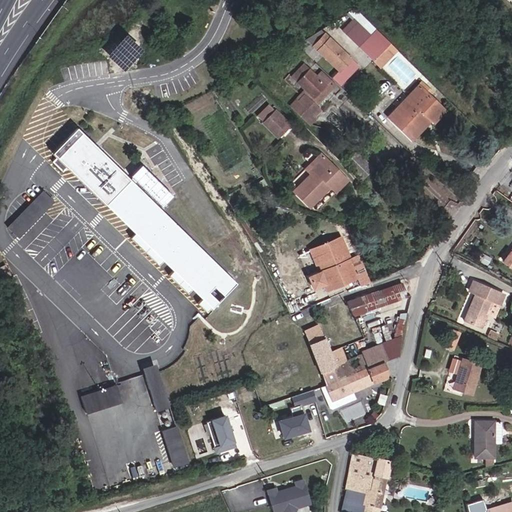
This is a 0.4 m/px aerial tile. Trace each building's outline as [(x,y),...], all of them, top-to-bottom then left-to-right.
[(323,33),(319,30),(303,40),(311,46),(323,33)] [(311,46),(303,40),(295,44),(309,57),(316,50),(341,74),(353,62),(323,33),(311,46)] [(380,66),(397,49),(390,43),(373,60),(380,66)] [(360,68),(353,62),(341,74),(348,81),(360,68)] [(314,77),(302,64),(289,76),(303,90),(293,98),(310,116),(316,111),(312,106),(307,101),(323,86),(314,77)] [(319,72),(314,77),(323,86),(307,101),(312,106),(332,87),(319,72)] [(390,118),(412,137),(430,115),(435,119),(436,120),(446,107),(430,94),(433,91),(420,80),(390,118)] [(289,127),(277,114),(255,134),(267,147),(289,127)] [(430,115),(412,137),(417,141),(435,119),(430,115)] [(110,209),(133,183),(104,155),(100,160),(80,141),(55,167),(65,176),(74,167),(82,175),(78,178),(110,209)] [(346,181),(321,154),(306,168),(311,174),(293,190),(307,205),(325,189),(331,195),(346,181)] [(143,163),(132,174),(162,206),(174,195),(143,163)] [(133,183),(110,209),(139,236),(162,212),(133,183)] [(19,234),(49,202),(39,193),(9,224),(19,234)] [(239,285),(162,212),(139,236),(133,242),(161,269),(166,264),(176,273),(171,278),(190,297),(195,292),(206,301),(201,307),(210,316),(239,285)] [(340,236),(336,238),(344,254),(347,253),(340,236)] [(344,254),(336,238),(313,248),(322,270),(318,272),(308,276),(313,288),(323,283),(326,290),(357,277),(347,253),(344,254)] [(322,270),(313,248),(308,250),(318,272),(322,270)] [(363,294),(369,308),(410,294),(404,281),(403,280),(363,294)] [(471,290),(477,293),(465,321),(482,328),(488,313),(495,316),(501,302),(501,303),(505,293),(475,280),(471,290)] [(369,308),(363,294),(348,300),(354,314),(369,308)] [(398,338),(381,344),(387,359),(401,354),(409,311),(402,313),(398,338)] [(306,330),(327,384),(339,380),(334,366),(346,361),(341,347),(330,351),(319,325),(306,330)] [(451,330),(450,344),(458,344),(459,330),(451,330)] [(385,360),(387,359),(381,344),(370,348),(362,350),(364,354),(346,361),(334,366),(339,380),(385,360)] [(276,345),(260,351),(265,367),(282,361),(276,345)] [(472,393),(482,364),(463,358),(454,388),(472,393)] [(390,370),(385,360),(339,380),(327,384),(322,386),(331,407),(334,409),(358,400),(354,391),(358,390),(388,376),(390,370)] [(169,406),(155,362),(142,366),(156,410),(169,406)] [(121,400),(116,383),(80,394),(85,411),(121,400)] [(316,399),(313,389),(294,395),(298,405),(316,399)] [(277,419),(284,438),(311,430),(305,410),(277,419)] [(229,413),(208,418),(215,451),(236,447),(229,413)] [(494,422),(476,421),(476,456),(495,457),(495,444),(494,422)] [(502,422),(494,422),(495,444),(503,444),(502,422)] [(181,443),(175,426),(162,430),(168,448),(181,443)] [(187,462),(181,443),(168,448),(175,466),(187,462)] [(365,492),(360,511),(377,511),(388,461),(352,453),(345,488),(365,492)] [(280,486),(272,489),(279,511),(282,511),(315,502),(308,478),(300,481),(301,485),(290,488),(291,491),(287,492),(287,489),(282,491),(280,486)] [(345,488),(340,511),(360,511),(365,492),(345,488)] [(511,502),(511,501),(509,492),(483,500),(486,510),(511,502)] [(511,511),(511,502),(486,510),(486,511),(511,511)]
